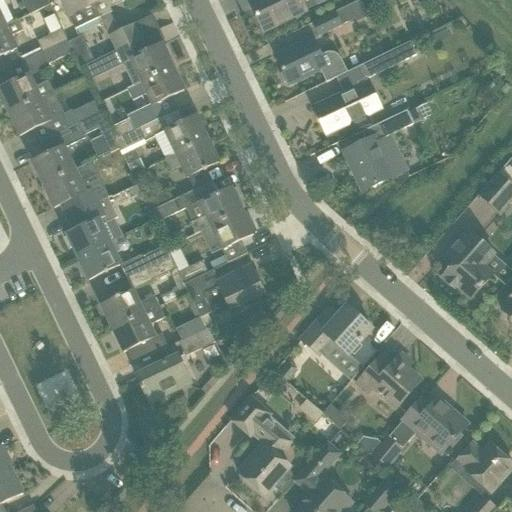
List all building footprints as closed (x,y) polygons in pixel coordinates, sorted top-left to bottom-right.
[(0,0),(0,29),(18,21),(18,20),(13,23),(1,0),(0,0)] [(27,7),(30,15),(49,6),(46,0),(32,0),(34,4),(27,7)] [(75,30),(99,18),(100,18),(90,0),(59,0),(68,17),(69,16),(75,30)] [(90,0),(100,18),(116,52),(117,51),(141,39),(134,25),(120,32),(111,13),(113,12),(111,8),(106,0),(90,0)] [(254,0),(249,3),(263,32),(281,23),(304,12),(317,6),(314,0),(254,0)] [(333,13),(311,24),(317,37),(340,26),(354,19),(348,6),(333,13)] [(37,41),(43,52),(66,41),(56,20),(49,24),(54,33),(37,41)] [(0,29),(0,57),(16,50),(10,37),(23,31),(18,21),(0,29)] [(67,43),(71,52),(80,69),(84,67),(94,63),(81,36),(67,43)] [(122,78),(128,90),(173,68),(162,45),(147,52),(141,39),(117,51),(123,64),(130,61),(135,71),(122,78)] [(293,48),(275,57),(283,72),(280,75),(284,83),(288,83),(289,86),(307,77),(320,71),(326,83),(347,73),(341,60),(338,56),(334,54),(329,53),(325,54),(320,57),(311,40),(293,48)] [(43,52),(48,63),(71,52),(67,43),(66,41),(43,52)] [(356,68),(362,81),(417,56),(411,43),(356,68)] [(108,129),(114,141),(179,109),(173,97),(184,91),(173,68),(128,90),(133,101),(147,95),(153,108),(108,129)] [(0,90),(0,96),(8,114),(53,93),(47,82),(35,88),(29,76),(0,90)] [(348,124),(354,136),(362,133),(373,128),(367,115),(378,110),(366,84),(314,109),(326,135),(348,124)] [(506,85),(500,91),(505,95),(510,89),(506,85)] [(34,130),(40,143),(68,130),(61,116),(63,115),(58,104),(53,93),(8,114),(19,137),(34,130)] [(95,101),(71,112),(75,120),(99,109),(95,101)] [(388,120),(378,125),(385,139),(391,136),(395,134),(413,125),(408,113),(407,111),(388,120)] [(32,163),(43,186),(74,171),(63,148),(84,138),(82,135),(99,127),(111,153),(118,150),(114,141),(108,129),(101,113),(77,124),(78,125),(68,130),(40,143),(46,157),(32,163)] [(158,119),(114,141),(118,150),(119,152),(144,140),(145,143),(155,137),(166,160),(165,160),(165,161),(207,141),(196,118),(185,123),(165,133),(158,119)] [(361,144),(343,153),(363,193),(408,171),(399,152),(393,141),(382,147),(377,136),(366,142),(361,144)] [(181,167),(187,179),(219,164),(207,141),(165,161),(171,172),(181,167)] [(136,150),(123,156),(133,175),(145,169),(136,150)] [(74,171),(43,186),(54,209),(63,205),(69,217),(108,199),(91,163),(74,171)] [(511,168),(507,164),(478,196),(499,214),(511,199),(511,168)] [(136,187),(128,191),(130,195),(135,197),(140,195),(136,187)] [(143,201),(149,213),(173,201),(167,189),(143,201)] [(193,223),(190,224),(195,234),(201,232),(211,228),(242,213),(237,203),(241,201),(235,190),(232,191),(231,190),(201,204),(207,216),(193,223)] [(173,201),(149,213),(154,223),(200,202),(195,191),(173,201)] [(73,248),(78,258),(123,237),(123,236),(109,243),(101,226),(118,218),(109,198),(108,199),(68,218),(67,218),(73,232),(67,235),(68,237),(65,239),(70,249),(73,248)] [(211,228),(228,264),(247,255),(241,241),(253,236),(242,213),(211,228)] [(456,288),(470,301),(493,275),(484,267),(494,255),(467,231),(445,257),(454,265),(441,279),(454,290),(456,288)] [(78,258),(89,281),(120,266),(114,254),(121,251),(125,252),(129,250),(130,245),(128,242),(125,240),(123,237),(78,258)] [(120,266),(127,279),(170,258),(166,249),(165,246),(143,257),(141,256),(120,266)] [(127,279),(132,290),(176,269),(170,258),(127,279)] [(182,270),(177,272),(183,285),(212,271),(207,273),(201,261),(182,270)] [(199,318),(204,329),(207,328),(208,328),(213,326),(208,315),(211,313),(214,319),(230,311),(264,295),(250,266),(217,282),(212,271),(183,285),(188,294),(189,293),(195,307),(194,308),(199,318)] [(174,291),(161,297),(163,300),(165,305),(188,294),(183,285),(177,287),(173,289),(174,291)] [(101,307),(112,330),(160,308),(155,296),(138,304),(133,293),(101,307)] [(511,296),(506,303),(508,304),(501,311),(511,320),(511,296)] [(300,341),(320,359),(329,349),(327,347),(332,341),(348,356),(372,330),(347,307),(338,317),(329,309),(300,341)] [(112,330),(123,353),(155,338),(149,326),(165,318),(160,308),(112,330)] [(175,330),(180,341),(204,329),(199,318),(175,330)] [(177,342),(185,357),(214,342),(213,339),(209,332),(208,328),(207,328),(204,329),(180,341),(177,342)] [(373,390),(396,410),(420,382),(401,365),(405,360),(401,356),(393,365),(382,356),(357,384),(369,395),(373,390)] [(143,390),(149,403),(190,384),(177,357),(137,377),(141,386),(139,387),(141,390),(143,390)] [(287,363),(277,374),(282,378),(288,383),(298,371),(287,363)] [(243,409),(232,421),(246,433),(251,438),(252,436),(262,446),(238,473),(264,497),(274,486),(283,495),(294,482),(296,480),(290,468),(278,458),(290,444),(276,431),(280,427),(269,417),(270,416),(265,411),(251,399),(243,408),(243,409)] [(402,421),(441,455),(467,426),(437,399),(430,408),(421,400),(402,421)] [(341,429),(349,420),(331,405),(323,414),(341,429)] [(371,457),(386,470),(404,450),(389,436),(371,457)] [(336,511),(348,499),(326,481),(320,476),(341,453),(329,443),(296,480),(294,482),(311,497),(297,511),(336,511)] [(466,472),(491,494),(511,470),(511,465),(490,445),(483,453),(472,444),(462,455),(473,465),(466,472)] [(0,477),(12,472),(1,449),(0,449),(0,477)] [(0,477),(0,505),(23,494),(12,472),(0,477)] [(380,511),(379,511),(397,492),(385,481),(364,505),(368,508),(365,511),(380,511)] [(470,511),(491,511),(495,509),(483,498),(470,511)]
